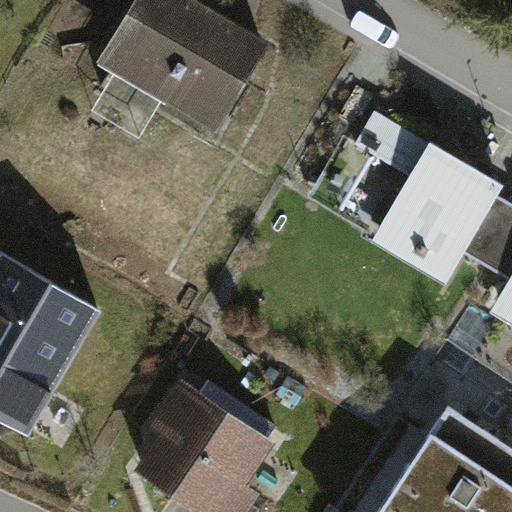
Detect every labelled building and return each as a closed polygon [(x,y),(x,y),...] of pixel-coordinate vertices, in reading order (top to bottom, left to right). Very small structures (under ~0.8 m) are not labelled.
[(186,0),(136,0),(107,50),(171,87),(168,92),(218,121),(263,45),(186,0)] [(375,110),(356,142),(412,175),(430,143),(375,110)] [(348,142),(318,193),(449,269),(461,249),(487,264),(511,220),(511,202),(494,192),(499,183),(430,143),(412,175),(356,142),(354,145),(348,142)] [(511,278),(499,299),(511,306),(511,220),(487,264),(511,278)] [(0,250),(0,412),(28,427),(98,307),(0,250)] [(176,418),(143,466),(210,511),(222,511),(269,443),(185,386),(167,412),(176,418)] [(511,511),(511,444),(449,404),(377,511),(511,511)] [(288,502),(299,474),(268,461),(257,490),(288,502)]
